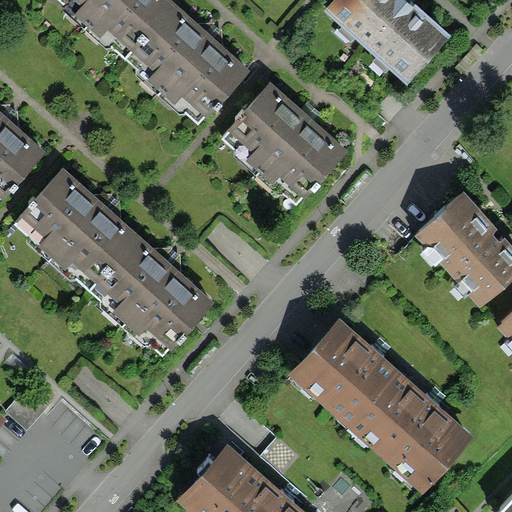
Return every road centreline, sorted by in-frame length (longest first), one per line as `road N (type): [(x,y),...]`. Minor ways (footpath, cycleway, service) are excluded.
road 1 (residential): [(511,44),(93,511)]
road 2 (unknown): [(266,52),(397,172)]
road 3 (unknown): [(139,205),(264,321)]
